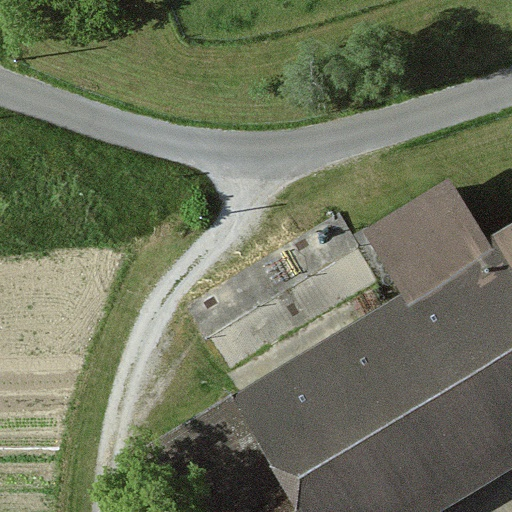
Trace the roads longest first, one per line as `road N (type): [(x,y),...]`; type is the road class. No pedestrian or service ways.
road 1 (residential): [(0,87),(215,154),(262,156),(511,85)]
road 2 (track): [(103,511),(126,396),(154,317),(245,203),(262,156)]
